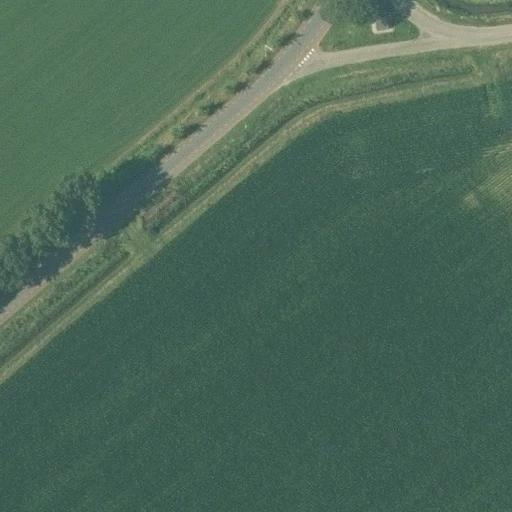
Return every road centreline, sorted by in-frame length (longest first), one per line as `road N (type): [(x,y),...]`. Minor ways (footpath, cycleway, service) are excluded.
road 1 (tertiary): [(0,311),(285,66)]
road 2 (unclassified): [(285,66),(460,38)]
